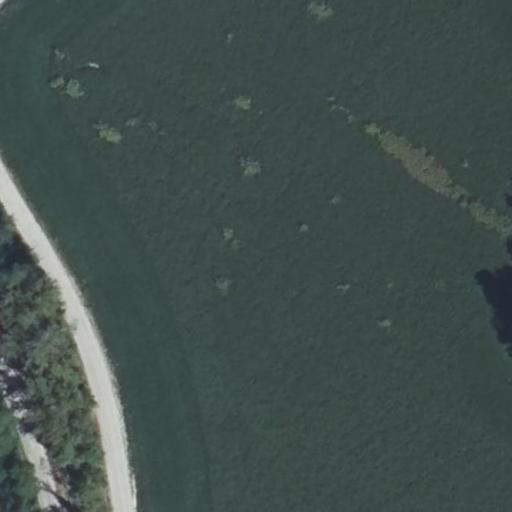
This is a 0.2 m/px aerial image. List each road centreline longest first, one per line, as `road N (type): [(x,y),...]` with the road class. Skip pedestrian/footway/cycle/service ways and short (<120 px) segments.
road 1 (track): [(126,511),(98,376),(69,300),(0,182)]
road 2 (unclassified): [(0,351),(32,420),(59,511)]
